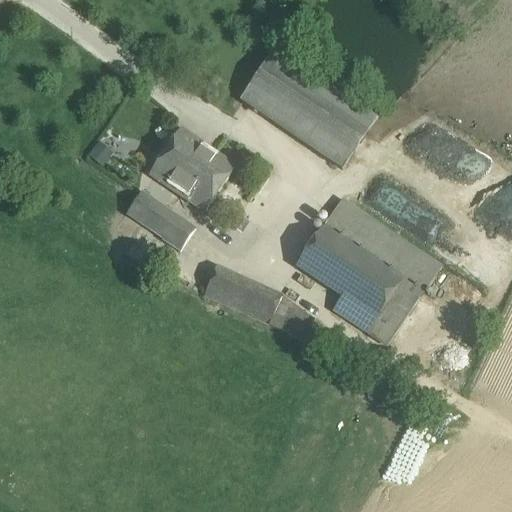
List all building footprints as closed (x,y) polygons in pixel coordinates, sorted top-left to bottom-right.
[(376,120),(276,53),(242,104),(342,171),(376,120)] [(235,169),(181,133),(151,177),(205,214),(235,169)] [(196,231),(142,195),(127,217),(163,241),(162,242),(180,254),(196,231)] [(442,268),(342,201),(324,229),(403,283),(376,323),(342,299),(334,312),(388,348),(442,268)] [(403,283),(324,229),(297,269),(342,299),(376,323),(403,283)] [(282,299),(217,270),(204,298),(270,328),(282,299)] [(313,323),(282,299),(270,328),(304,343),(313,323)]
